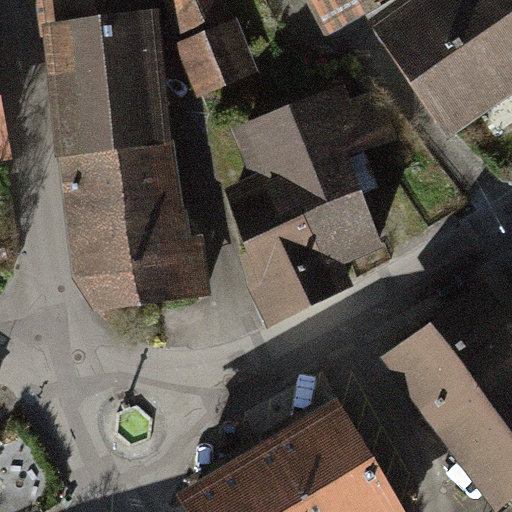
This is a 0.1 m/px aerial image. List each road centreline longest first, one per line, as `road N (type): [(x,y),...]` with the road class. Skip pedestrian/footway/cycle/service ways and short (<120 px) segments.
road 1 (residential): [(17,0),(73,384)]
road 2 (residential): [(442,511),(439,476),(346,320)]
road 3 (tertiary): [(346,320),(511,230)]
road 4 (tertiary): [(197,375),(346,320)]
road 5 (residential): [(197,375),(165,459),(124,509)]
road 6 (residential): [(73,384),(124,509)]
road 7 (tertiary): [(73,384),(197,375)]
